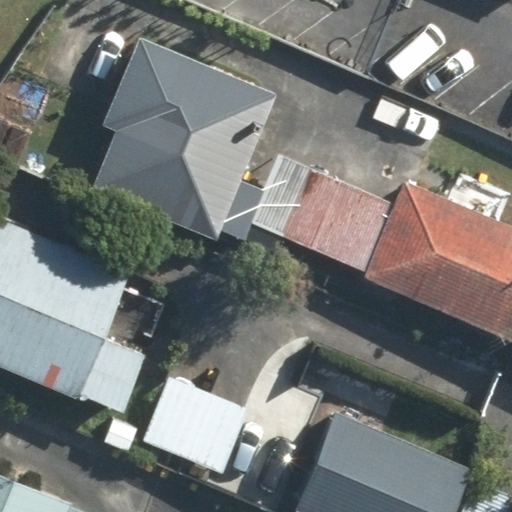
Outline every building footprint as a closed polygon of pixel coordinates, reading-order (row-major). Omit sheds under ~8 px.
[(511,211),(408,170),(399,192),(280,145),(265,182),(243,173),(281,81),(146,27),(110,116),(121,121),(98,176),(222,226),(225,218),(251,228),(257,214),(371,260),(368,269),(511,327),(511,211)] [(136,262),(4,208),(0,218),(0,352),(125,404),(151,343),(109,326),(136,262)] [(252,402),(172,369),(145,434),(226,466),(252,402)] [(477,459),(338,402),(297,501),(322,511),(506,511),(511,498),(511,484),(473,468),(477,459)] [(69,511),(79,489),(0,456),(0,511),(69,511)]
